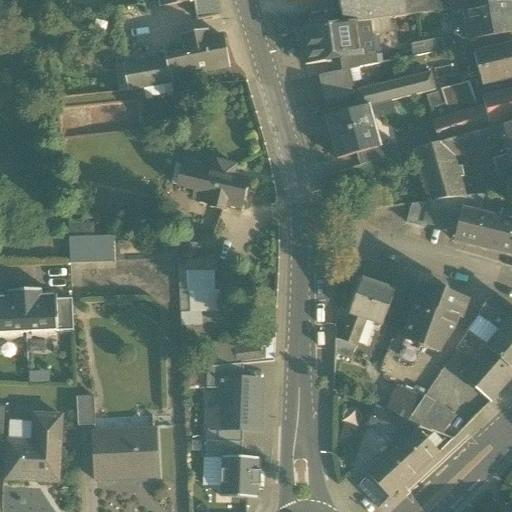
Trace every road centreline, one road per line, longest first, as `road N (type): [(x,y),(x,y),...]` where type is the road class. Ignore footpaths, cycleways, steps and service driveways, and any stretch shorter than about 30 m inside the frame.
road 1 (residential): [(304,506),(302,208),(245,0)]
road 2 (residential): [(511,284),(353,230)]
road 3 (tertiary): [(418,511),(511,414)]
